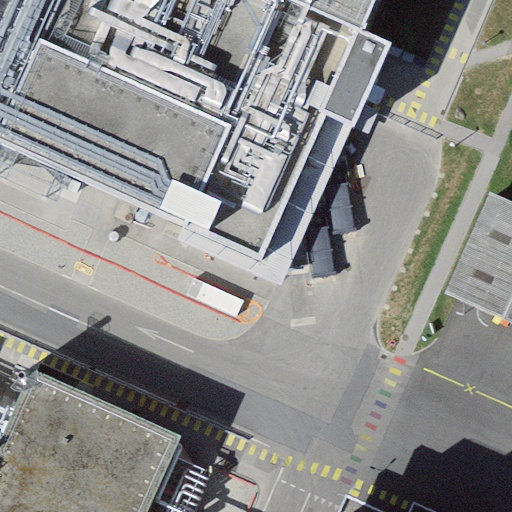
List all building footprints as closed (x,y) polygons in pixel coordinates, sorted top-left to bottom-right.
[(0,0),(0,160),(284,290),(392,60),(360,43),(379,0),(0,0)] [(511,205),(489,195),(444,295),(511,325),(511,205)] [(0,366),(2,367),(11,348),(0,342),(0,366)] [(151,511),(181,446),(33,380),(0,454),(0,511),(151,511)] [(423,511),(393,498),(393,499),(360,484),(347,511),(423,511)]
